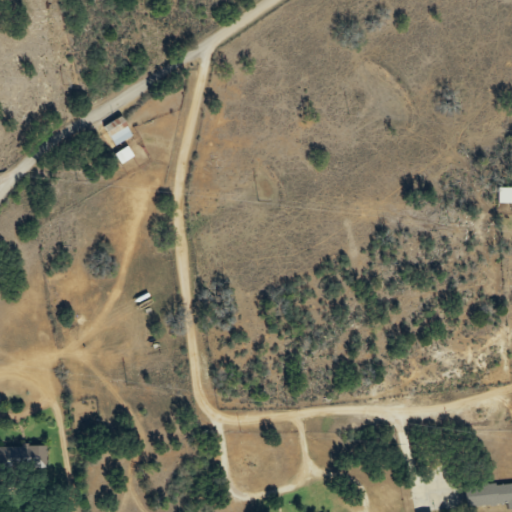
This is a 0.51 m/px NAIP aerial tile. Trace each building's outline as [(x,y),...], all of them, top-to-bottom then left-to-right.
[(118,146),(134,135),(120,116),(104,128),(118,146)] [(122,164),(134,156),(128,147),(116,154),(122,164)] [(499,203),(511,203),(511,187),(499,187),(499,203)] [(47,447),(0,446),(0,468),(47,469),(47,447)] [(434,511),(435,511),(460,508),(455,468),(411,474),(415,511),(434,511)] [(511,509),(511,483),(466,485),(467,506),(507,505),(508,510),(511,509)]
